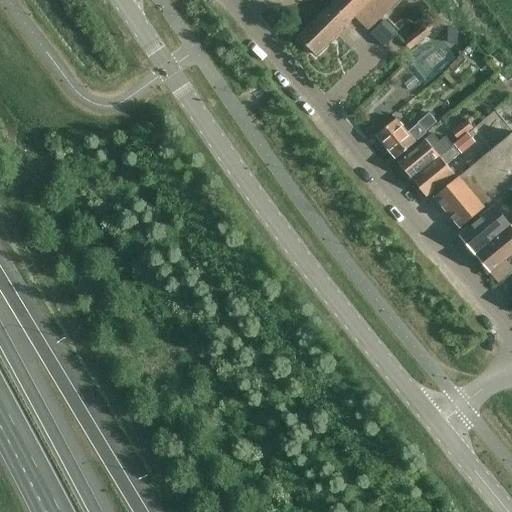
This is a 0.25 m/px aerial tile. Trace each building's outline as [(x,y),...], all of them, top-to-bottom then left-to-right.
[(334,0),(298,36),(315,54),(354,16),(367,30),(395,0),(334,0)] [(384,47),(397,34),(384,20),(370,33),(384,47)] [(429,33),(423,26),(403,42),(409,49),(429,33)] [(418,121),(426,131),(437,123),(429,113),(418,121)] [(418,123),(407,132),(396,118),(376,135),(394,159),(426,133),(418,123)] [(467,121),(456,130),(462,137),(473,128),(467,121)] [(460,228),(511,184),(511,131),(434,197),(460,228)] [(397,162),(412,181),(447,152),(439,142),(432,148),(425,139),(397,162)] [(447,152),(412,181),(426,197),(453,175),(446,166),(459,155),(453,147),(447,152)] [(458,236),(475,255),(510,225),(494,206),(458,236)] [(511,227),(510,225),(475,255),(497,282),(511,269),(511,267),(505,259),(511,253),(511,227)]
